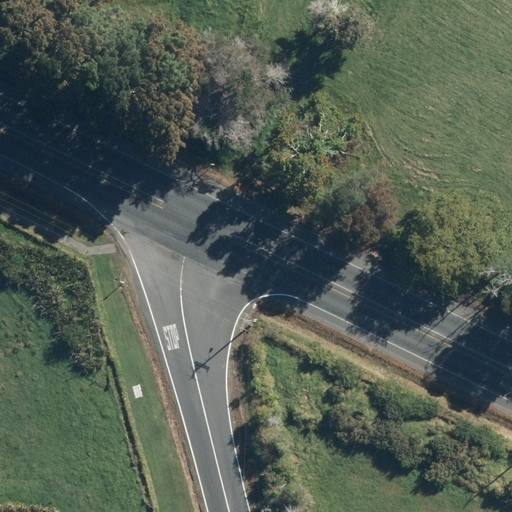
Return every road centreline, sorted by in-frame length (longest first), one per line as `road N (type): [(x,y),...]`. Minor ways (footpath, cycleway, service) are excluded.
road 1 (primary): [(201,222),(511,372)]
road 2 (unclassified): [(201,222),(185,252),(181,300),(232,511)]
road 3 (primary): [(0,122),(201,222)]
